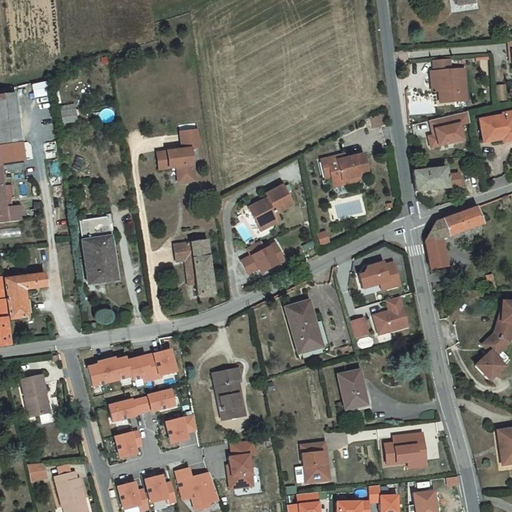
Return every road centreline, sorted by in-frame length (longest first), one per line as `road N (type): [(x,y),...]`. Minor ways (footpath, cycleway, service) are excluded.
road 1 (unclassified): [(66,344),(201,320),(408,224)]
road 2 (unclassified): [(470,511),(408,224)]
road 3 (unclassified): [(408,224),(376,0)]
road 4 (residential): [(66,344),(99,476)]
